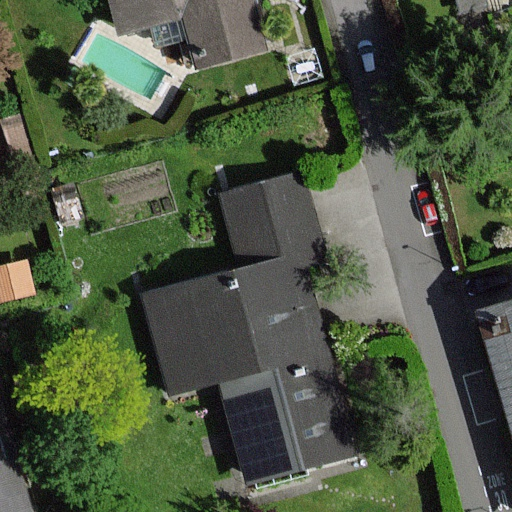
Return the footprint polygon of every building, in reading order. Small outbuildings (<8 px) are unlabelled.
[(186,17),(199,70),(268,52),(254,0),(112,0),(122,34),(186,17)] [(487,0),(454,0),(458,17),(490,11),(487,0)] [(222,373),(252,479),(355,449),(303,269),(325,263),(300,176),(227,197),(247,268),(151,296),(176,386),(222,373)] [(511,306),(483,314),(511,417),(511,306)] [(29,511),(0,419),(0,511),(29,511)]
